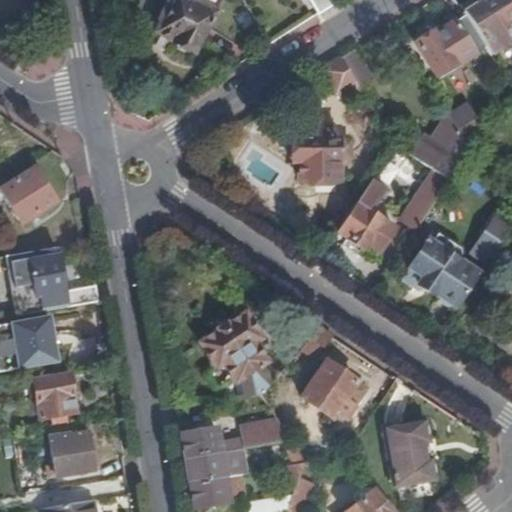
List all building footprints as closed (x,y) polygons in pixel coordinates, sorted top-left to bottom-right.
[(163,23),(157,35),(175,45),(178,49),(181,53),(186,54),(194,54),(221,3),(215,0),(175,0),(171,8),(169,7),(161,22),(163,23)] [(334,7),(329,0),(308,0),(319,18),(334,7)] [(511,4),(509,0),(487,0),(464,15),(467,21),(485,50),(491,59),(510,47),(509,46),(500,32),(511,24),(511,4)] [(485,50),(467,21),(455,28),(454,26),(434,38),(433,37),(415,48),(436,81),(485,50)] [(511,24),(500,32),(509,46),(511,44),(511,24)] [(340,63),(355,86),(359,92),(372,83),(354,54),(340,63)] [(340,63),(320,75),(335,98),(355,86),(340,63)] [(462,106),(446,118),(469,154),(485,130),(462,106)] [(433,174),(448,184),(469,154),(446,118),(425,149),(419,146),(411,160),(433,174)] [(318,141),(295,141),(295,146),(289,146),(286,149),(286,157),(289,160),(295,160),(295,165),(298,165),(298,183),(337,183),(337,132),(318,132),(318,141)] [(32,170),(0,190),(0,194),(19,225),(54,204),(32,170)] [(400,224),(415,234),(448,184),(433,174),(400,224)] [(356,206),(337,234),(346,241),(346,242),(362,253),(365,247),(378,256),(394,232),(356,206)] [(485,268),(511,227),(511,223),(499,215),(489,229),(485,229),(479,235),(478,239),(479,244),(470,258),(485,268)] [(436,297),(456,311),(479,277),(464,267),(458,263),(461,257),(460,252),(437,237),(432,245),(428,243),(408,272),(409,273),(421,281),(417,288),(434,299),(436,297)] [(365,247),(362,253),(375,262),(378,256),(365,247)] [(56,251),(3,260),(14,319),(65,310),(96,304),(94,288),(64,294),(56,251)] [(464,267),(479,277),(485,268),(470,258),(464,267)] [(414,292),(417,288),(421,281),(409,273),(402,284),(414,292)] [(261,399),(280,376),(264,359),(272,355),(273,350),(271,346),(264,345),(257,350),(253,344),(259,340),(244,317),(201,345),(217,369),(222,366),(234,384),(238,401),(261,399)] [(49,320),(0,328),(0,373),(56,365),(49,320)] [(332,338),(320,330),(302,352),(314,359),(332,338)] [(349,404),(360,387),(327,364),(303,400),(332,421),(336,415),(346,421),(356,409),(349,404)] [(51,419),(53,426),(66,423),(65,417),(76,415),(69,376),(32,382),(40,422),(51,419)] [(367,392),(360,387),(349,404),(356,409),(367,392)] [(41,428),(53,426),(51,419),(40,422),(41,428)] [(383,430),(393,488),(436,481),(425,422),(383,430)] [(290,442),(277,423),(240,429),(245,450),(290,442)] [(226,432),(230,453),(245,450),(240,429),(226,432)] [(216,430),(181,436),(185,461),(221,455),(216,430)] [(68,436),(47,440),(54,479),(92,473),(92,470),(96,469),(91,438),(86,438),(86,435),(69,438),(68,436)] [(221,455),(185,461),(187,474),(189,486),(225,480),(221,455)] [(298,482),(305,465),(288,467),(290,483),(298,482)] [(225,480),(189,486),(194,510),(229,505),(225,480)] [(296,511),(315,497),(298,482),(290,500),(287,509),(289,511),(296,511)] [(388,511),(373,492),(347,511),(388,511)] [(285,511),(287,509),(290,500),(246,507),(246,511),(285,511)]
